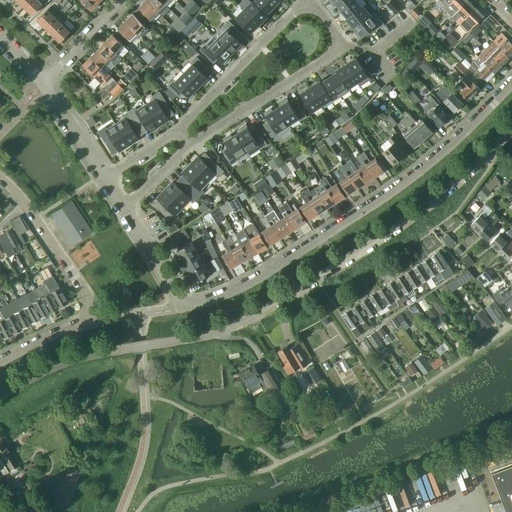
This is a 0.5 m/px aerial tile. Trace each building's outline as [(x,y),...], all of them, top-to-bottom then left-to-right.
[(43,3),(40,0),(30,0),(24,7),(27,10),(27,11),(30,14),(31,14),(32,14),(43,3)] [(97,2),(94,0),(79,0),(89,10),(90,10),(91,10),(94,7),(94,6),(97,2)] [(169,9),(165,5),(159,0),(146,0),(145,1),(157,13),(162,17),(169,9)] [(272,8),(264,0),(255,0),(252,3),(251,1),(251,2),(266,17),(266,16),(265,15),(272,8)] [(341,11),(354,0),(337,0),(333,3),(333,4),(335,3),(341,11)] [(346,20),(363,7),(363,6),(361,8),(355,0),(354,0),(341,11),(348,19),(346,20)] [(400,9),(391,0),(390,0),(387,4),(396,13),(400,9)] [(410,12),(416,6),(411,0),(404,7),(410,12)] [(444,9),(452,0),(437,0),(436,1),(444,9)] [(451,17),(467,0),(452,0),(444,9),(451,17)] [(459,24),(475,8),(467,0),(451,17),(459,24)] [(157,13),(145,1),(142,4),(141,4),(139,7),(139,8),(138,9),(150,20),(157,13)] [(266,17),(251,2),(243,9),(259,24),(266,17)] [(192,6),(187,12),(192,16),(197,11),(192,6)] [(353,29),(370,15),(363,7),(346,20),(353,29)] [(44,27),(56,15),(48,8),(37,20),(40,23),(40,24),(43,27),(44,27)] [(421,13),(415,8),(410,13),(416,18),(421,13)] [(467,32),(483,16),(475,8),(459,24),(467,32)] [(259,24),(243,9),(235,17),(251,32),(259,24)] [(383,24),(374,12),(370,15),(353,29),(360,37),(373,27),(376,30),(383,24)] [(148,29),(132,14),(132,15),(131,15),(128,18),(128,19),(125,22),(137,33),(140,37),(141,36),(143,35),(146,32),(147,30),(148,29)] [(52,34),(63,23),(56,15),(44,27),(48,30),(48,31),(50,34),(52,34)] [(427,19),(421,25),(425,29),(431,23),(427,19)] [(185,25),(180,21),(176,25),(180,30),(185,25)] [(235,38),(240,33),(228,21),(214,35),(232,53),(235,49),(238,51),(243,45),(235,38)] [(137,33),(125,22),(122,25),(121,25),(118,28),(118,29),(117,29),(129,41),(137,33)] [(71,30),(63,23),(52,34),(55,37),(55,39),(58,41),(59,41),(60,42),(71,30)] [(438,30),(431,24),(426,29),(433,35),(438,30)] [(170,37),(176,31),(171,26),(165,32),(170,37)] [(476,35),(481,30),(477,26),(470,33),(473,36),(477,40),(479,38),(476,35)] [(183,31),(179,34),(184,39),(187,35),(183,31)] [(446,37),(440,32),(436,36),(442,41),(446,37)] [(465,44),(473,36),(470,33),(462,41),(465,44)] [(511,54),(511,44),(501,33),(493,41),(510,57),(511,54)] [(124,46),(112,35),(111,35),(108,38),(108,39),(105,42),(117,54),(124,46)] [(183,40),(178,35),(173,39),(179,45),(183,40)] [(232,53),(214,35),(213,35),(217,39),(208,47),(207,46),(201,51),(212,61),(217,56),(225,64),(230,59),(228,57),(232,53)] [(510,57),(493,41),(486,49),(502,65),(510,57)] [(117,54),(105,42),(101,46),(100,46),(98,49),(97,50),(109,62),(117,54)] [(464,55),(455,47),(450,52),(459,61),(464,55)] [(155,56),(147,48),(140,56),(147,63),(155,56)] [(502,65),(486,49),(478,57),(494,73),(502,65)] [(109,62),(97,50),(94,53),(93,53),(90,56),(90,57),(90,58),(102,69),(109,62)] [(209,80),(201,72),(206,67),(195,57),(190,62),(192,64),(183,73),(198,87),(202,83),(204,85),(209,80)] [(494,73),(478,57),(470,65),(472,66),(468,71),(478,81),(482,77),(486,81),(494,73)] [(110,76),(102,69),(90,58),(82,66),(101,84),(110,76)] [(369,79),(355,58),(346,64),(357,82),(360,85),(369,79)] [(478,81),(468,71),(458,61),(455,65),(466,75),(458,83),(464,88),(460,92),(468,100),(479,88),(475,84),(478,81)] [(137,71),(143,66),(138,62),(133,67),(137,71)] [(357,82),(346,64),(337,70),(348,88),(357,82)] [(155,71),(150,65),(146,69),(151,75),(155,71)] [(337,72),(329,77),(338,92),(341,96),(350,90),(348,88),(337,70),(336,70),(337,72)] [(148,75),(144,71),(140,74),(144,79),(148,75)] [(198,87),(183,73),(174,82),(173,80),(167,86),(178,96),(183,91),(191,99),(196,93),(194,91),(198,87)] [(319,81),(319,82),(330,100),(332,102),(341,96),(338,92),(329,77),(320,83),(319,81)] [(441,82),(437,78),(433,82),(437,86),(441,82)] [(120,79),(117,83),(118,84),(122,88),(125,85),(120,79)] [(113,80),(105,88),(110,93),(114,97),(122,88),(118,84),(117,83),(113,80)] [(434,88),(427,81),(423,85),(430,92),(434,88)] [(330,100),(319,82),(310,87),(321,105),(330,100)] [(375,92),(380,87),(376,83),(371,88),(375,92)] [(386,94),(392,87),(389,84),(382,91),(386,94)] [(462,103),(444,85),(440,89),(447,97),(443,101),(454,112),(455,111),(456,112),(459,108),(459,107),(462,103)] [(321,105),(310,87),(300,93),(312,112),(321,105)] [(173,114),(159,92),(152,96),(154,99),(145,105),(159,126),(165,122),(164,120),(173,114)] [(419,100),(412,92),(407,96),(414,104),(419,100)] [(449,118),(438,106),(439,105),(430,96),(426,99),(429,102),(423,108),(424,110),(424,111),(424,112),(424,113),(425,113),(426,113),(427,113),(440,126),(449,118)] [(361,106),(366,101),(362,97),(357,102),(361,106)] [(306,116),(298,104),(292,108),(286,99),(280,103),(281,105),(277,108),(290,129),(288,125),(298,118),(299,121),(306,116)] [(369,113),(375,108),(371,103),(365,109),(369,113)] [(159,126),(145,105),(136,111),(135,108),(128,112),(142,134),(151,128),(152,130),(159,126)] [(290,129),(277,108),(272,111),(270,109),(264,113),(270,122),(264,126),(273,140),(290,129)] [(432,132),(422,120),(417,124),(406,111),(402,114),(405,118),(423,139),(427,136),(428,136),(432,133),(431,132),(432,132)] [(142,134),(128,112),(122,116),(124,119),(115,124),(129,145),(135,141),(134,139),(142,134)] [(397,124),(389,115),(385,118),(393,128),(397,124)] [(344,121),(341,116),(335,120),(338,125),(344,121)] [(94,123),(91,118),(86,121),(89,127),(94,123)] [(423,139),(405,118),(400,121),(408,131),(404,135),(414,147),(415,146),(415,147),(419,144),(419,143),(423,139)] [(352,122),(342,128),(346,133),(355,127),(352,122)] [(129,145),(115,124),(107,130),(105,127),(98,131),(112,153),(121,147),(122,150),(129,145)] [(266,145),(257,131),(251,134),(245,125),(239,129),(240,131),(236,134),(249,155),(266,145)] [(328,131),(325,126),(320,130),(323,135),(328,131)] [(345,134),(341,128),(333,134),(337,139),(345,134)] [(249,155),(236,134),(231,137),(229,135),(223,139),(229,148),(223,152),(231,164),(237,160),(236,158),(246,152),(249,156),(249,155)] [(338,141),(332,134),(324,139),(329,147),(338,141)] [(405,154),(400,148),(403,145),(394,135),(388,139),(392,144),(382,152),(393,165),(395,163),(396,163),(399,161),(399,159),(405,154)] [(326,147),(323,141),(316,145),(320,151),(326,147)] [(307,158),(317,152),(314,146),(304,153),(307,158)] [(272,148),(267,151),(271,157),(276,154),(272,148)] [(383,171),(375,158),(370,162),(364,152),(360,155),(375,178),(383,173),(382,172),(383,171)] [(223,171),(204,153),(197,161),(195,159),(190,164),(207,182),(215,175),(217,177),(223,171)] [(299,164),(307,158),(304,153),(295,158),(299,164)] [(375,178),(360,155),(356,157),(362,167),(357,170),(366,183),(375,178)] [(300,167),(294,159),(286,164),(292,173),(300,167)] [(366,183),(357,170),(353,173),(346,163),(342,166),(357,189),(366,183)] [(207,182),(190,164),(184,170),(186,172),(179,179),(197,197),(203,192),(200,189),(207,182)] [(292,173),(286,164),(276,171),(281,179),(292,173)] [(357,189),(342,166),(338,168),(345,178),(340,181),(348,194),(349,193),(350,194),(357,189)] [(281,181),(275,171),(265,178),(271,187),(281,181)] [(344,196),(336,184),(331,187),(325,177),(321,180),(336,203),(344,198),(343,197),(344,196)] [(197,197),(179,179),(172,186),(170,184),(165,190),(182,207),(190,200),(192,202),(197,197)] [(336,203),(321,180),(317,182),(319,186),(314,189),(318,195),(327,209),(336,203)] [(259,190),(256,184),(248,189),(251,195),(259,190)] [(270,186),(262,191),(265,196),(273,191),(270,186)] [(484,187),(477,194),(483,199),(489,192),(484,187)] [(327,209),(318,195),(314,189),(310,192),(308,188),(303,191),(318,214),(327,209)] [(182,207),(165,190),(159,195),(161,197),(154,204),(172,223),(178,217),(175,215),(182,207)] [(318,214),(303,191),(300,194),(306,203),(301,207),(309,219),(310,219),(318,214)] [(243,192),(238,196),(242,201),(247,198),(243,192)] [(261,192),(254,196),(258,201),(264,197),(261,192)] [(241,207),(235,197),(229,200),(235,211),(241,207)] [(91,232),(71,201),(51,215),(71,245),(91,232)] [(305,222),(297,209),(292,212),(286,202),(282,205),(297,228),(305,223),(304,222),(305,222)] [(202,204),(198,208),(203,213),(207,209),(202,204)] [(229,213),(223,204),(218,207),(224,216),(229,213)] [(297,228),(282,205),(278,208),(284,217),(280,220),(288,234),(297,228)] [(224,216),(218,207),(210,213),(216,223),(222,223),(222,219),(224,217),(224,216)] [(269,213),(265,216),(279,239),(288,234),(280,220),(273,210),(269,213)] [(479,232),(495,216),(491,212),(485,218),(481,214),(471,225),(479,232)] [(216,223),(210,213),(201,218),(206,228),(216,223)] [(26,231),(18,216),(9,221),(17,236),(26,231)] [(279,239),(265,216),(261,219),(267,228),(262,232),(270,244),(271,244),(272,245),(279,239)] [(497,230),(493,226),(499,220),(495,216),(479,232),(487,240),(497,230)] [(253,224),(243,230),(257,253),(266,248),(265,247),(266,247),(253,224)] [(174,225),(167,229),(170,234),(177,229),(174,225)] [(500,233),(490,243),(498,251),(508,241),(511,236),(511,228),(510,230),(504,237),(500,233)] [(18,244),(10,230),(4,233),(12,247),(18,244)] [(184,230),(172,237),(176,244),(188,237),(184,230)] [(257,253),(243,230),(239,232),(245,242),(240,245),(249,258),(257,253)] [(15,253),(12,247),(4,233),(0,235),(0,244),(7,257),(15,253)] [(446,233),(440,238),(450,249),(456,244),(446,233)] [(249,258),(240,245),(237,239),(232,242),(230,237),(226,240),(240,264),(249,258)] [(511,252),(511,244),(511,238),(509,242),(508,241),(498,251),(506,259),(511,252)] [(240,264),(226,240),(221,243),(227,252),(222,255),(230,269),(231,268),(231,269),(240,264)] [(210,241),(205,243),(209,250),(213,248),(210,241)] [(197,253),(191,242),(177,251),(183,261),(197,253)] [(466,253),(457,244),(451,250),(460,259),(466,253)] [(438,251),(429,257),(439,272),(444,279),(445,280),(454,274),(448,266),(438,251)] [(204,264),(197,253),(183,261),(189,272),(204,264)] [(473,263),(467,256),(460,261),(466,268),(473,263)] [(429,257),(421,262),(431,277),(436,286),(440,283),(439,282),(444,279),(439,272),(429,257)] [(217,258),(211,262),(216,271),(222,267),(217,258)] [(431,277),(421,262),(412,268),(422,283),(426,290),(430,288),(425,281),(431,277)] [(471,274),(481,266),(478,262),(468,271),(471,274)] [(210,274),(204,264),(189,272),(195,283),(210,274)] [(422,283),(412,268),(403,274),(413,289),(422,283)] [(473,279),(467,270),(459,276),(465,284),(473,279)] [(483,273),(476,278),(483,286),(489,280),(483,273)] [(403,274),(394,280),(404,295),(407,299),(416,294),(413,289),(403,274)] [(67,303),(58,287),(51,276),(42,281),(44,284),(57,308),(67,303)] [(394,280),(385,285),(395,300),(400,308),(405,306),(403,303),(407,300),(407,299),(404,295),(394,280)] [(19,292),(14,282),(9,284),(15,294),(19,292)] [(44,284),(35,289),(48,313),(57,308),(44,284)] [(395,300),(385,285),(377,291),(386,306),(395,300)] [(500,289),(492,295),(498,304),(504,300),(510,309),(511,308),(511,293),(508,287),(501,292),(500,289)] [(39,318),(48,313),(35,289),(26,294),(31,303),(30,303),(39,318)] [(386,306),(377,291),(368,297),(377,312),(386,306)] [(435,298),(432,293),(425,297),(429,303),(435,298)] [(377,312),(368,297),(359,303),(369,318),(377,312)] [(429,308),(423,299),(418,302),(424,311),(429,308)] [(494,302),(485,308),(497,325),(506,319),(494,302)] [(39,318),(30,303),(21,308),(30,323),(39,318)] [(359,303),(350,308),(360,323),(364,329),(368,326),(364,321),(369,318),(359,303)] [(414,316),(416,314),(410,307),(404,311),(414,324),(417,321),(414,316)] [(30,323),(21,308),(12,313),(21,328),(30,323)] [(360,323),(350,308),(341,314),(356,338),(361,335),(355,326),(360,323)] [(12,333),(3,318),(0,312),(0,333),(3,338),(12,333)] [(21,328),(12,313),(3,318),(12,333),(21,328)] [(399,326),(394,318),(388,322),(393,330),(399,326)] [(386,334),(381,327),(375,331),(380,338),(386,334)] [(479,337),(486,332),(481,327),(475,332),(479,337)] [(385,348),(374,332),(367,337),(377,353),(385,348)] [(372,350),(366,340),(360,344),(367,354),(372,350)] [(307,364),(296,345),(289,349),(287,346),(278,352),(286,365),(283,366),(288,374),(296,369),(296,371),(307,364)] [(432,370),(422,356),(414,362),(424,376),(432,370)] [(263,381),(254,366),(240,374),(251,393),(262,387),(259,383),(263,381)] [(281,389),(269,369),(260,374),(273,394),(281,389)] [(344,417),(339,409),(331,414),(335,422),(344,417)] [(314,432),(306,420),(298,425),(303,434),(297,436),(300,442),(315,436),(314,432)] [(17,465),(1,440),(0,439),(0,458),(2,457),(10,470),(17,465)] [(511,511),(511,464),(491,472),(506,511),(511,511)] [(38,511),(31,501),(21,508),(23,511),(38,511)]
